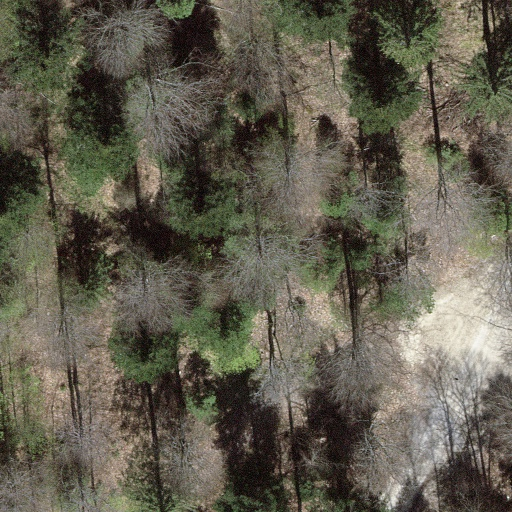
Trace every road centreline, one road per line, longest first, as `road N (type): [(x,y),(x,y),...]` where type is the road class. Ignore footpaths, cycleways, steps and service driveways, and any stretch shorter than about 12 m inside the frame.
road 1 (track): [(511,300),(401,324),(314,371),(167,511)]
road 2 (track): [(511,302),(392,511)]
